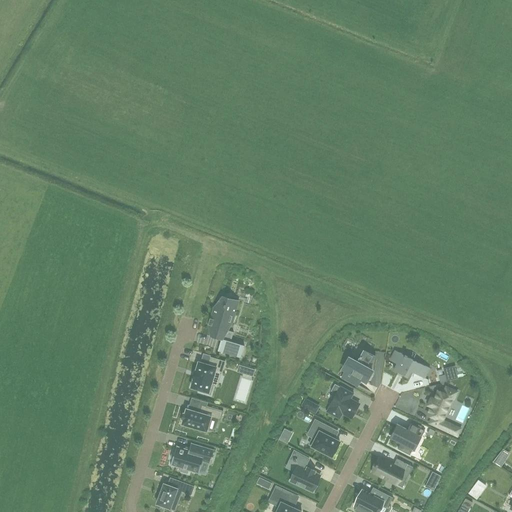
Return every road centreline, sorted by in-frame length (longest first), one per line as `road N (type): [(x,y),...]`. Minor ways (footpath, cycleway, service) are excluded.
road 1 (residential): [(130,511),(186,317)]
road 2 (residential): [(327,511),(394,384)]
